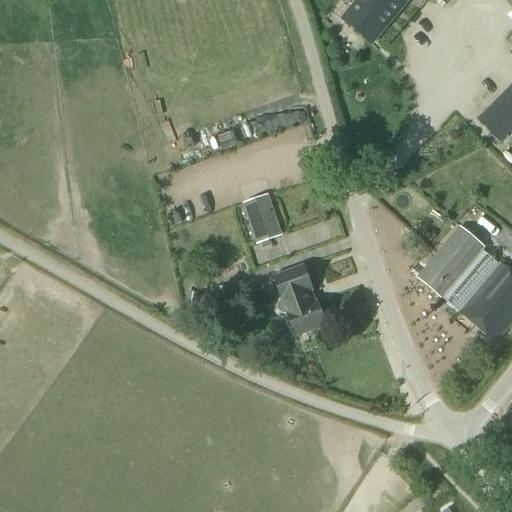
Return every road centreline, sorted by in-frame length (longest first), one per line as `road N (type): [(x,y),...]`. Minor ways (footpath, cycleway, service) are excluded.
road 1 (unclassified): [(458,436),(397,428),(269,384),(0,239)]
road 2 (unclassified): [(458,436),(428,401),(409,359),(292,0)]
